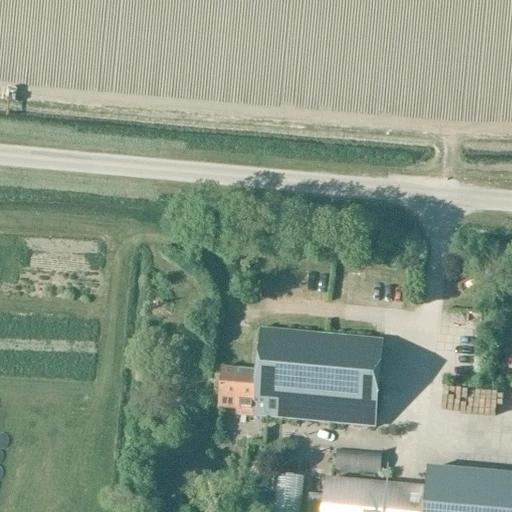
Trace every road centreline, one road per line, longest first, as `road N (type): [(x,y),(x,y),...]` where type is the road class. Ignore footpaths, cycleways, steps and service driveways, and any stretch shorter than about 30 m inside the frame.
road 1 (unclassified): [(511,202),(0,157)]
road 2 (unknown): [(435,195),(421,353),(426,388),(457,435),(511,453)]
